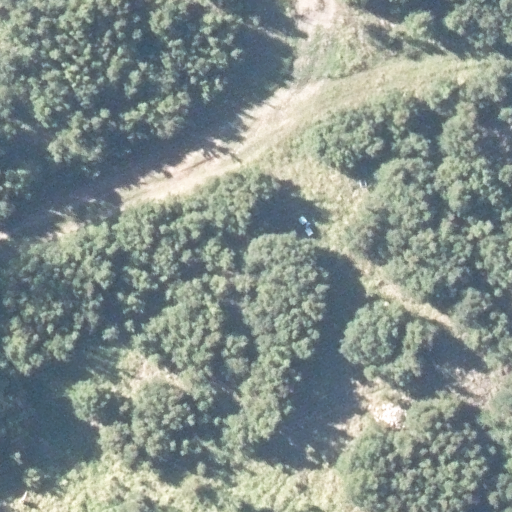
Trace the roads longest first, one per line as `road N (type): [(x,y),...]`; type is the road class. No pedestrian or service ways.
road 1 (track): [(0,239),(285,118),(313,32),(303,0)]
road 2 (track): [(285,118),(511,54)]
